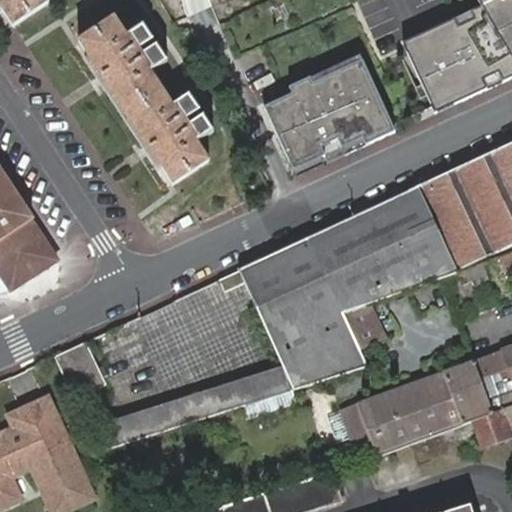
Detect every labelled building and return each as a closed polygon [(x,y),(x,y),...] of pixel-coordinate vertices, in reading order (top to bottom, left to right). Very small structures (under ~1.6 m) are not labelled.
[(1,0),(18,26),(51,4),(48,0),(1,0)] [(511,0),(479,0),(484,9),(406,45),(438,115),(511,80),(511,0)] [(140,52),(132,40),(119,19),(84,41),(178,184),(211,161),(200,143),(191,129),(187,123),(178,109),(153,71),(144,58),(140,52)] [(137,37),(132,40),(140,52),(145,49),(137,37)] [(149,55),(144,58),(153,71),(157,69),(149,55)] [(290,98),(268,108),(296,171),(328,157),(324,148),(341,141),(348,156),(398,133),(363,56),(287,91),(290,98)] [(182,106),(178,109),(187,123),(191,120),(182,106)] [(191,129),(200,143),(204,139),(195,125),(191,129)] [(341,141),(324,148),(328,157),(296,171),(300,179),(348,156),(341,141)] [(511,145),(237,271),(281,368),(297,390),(370,366),(363,350),(346,314),(373,304),(506,256),(511,253),(511,145)] [(34,220),(36,219),(0,164),(0,268),(17,293),(61,260),(34,220)] [(3,301),(17,293),(0,268),(0,300),(1,301),(3,301)] [(346,314),(363,350),(388,340),(373,304),(346,314)] [(57,356),(101,453),(204,419),(192,396),(176,400),(180,406),(123,431),(119,422),(100,380),(104,377),(88,342),(57,356)] [(361,403),(380,457),(417,444),(479,421),(511,409),(511,348),(384,395),(361,403)] [(192,396),(204,419),(297,390),(281,368),(192,396)] [(91,491),(48,400),(13,416),(18,428),(0,436),(0,502),(17,495),(6,471),(33,459),(47,489),(56,508),(91,491)] [(176,400),(119,422),(123,431),(180,406),(176,400)] [(511,409),(479,421),(485,441),(487,446),(511,438),(511,409)] [(303,511),(346,499),(338,470),(201,511),(303,511)]
